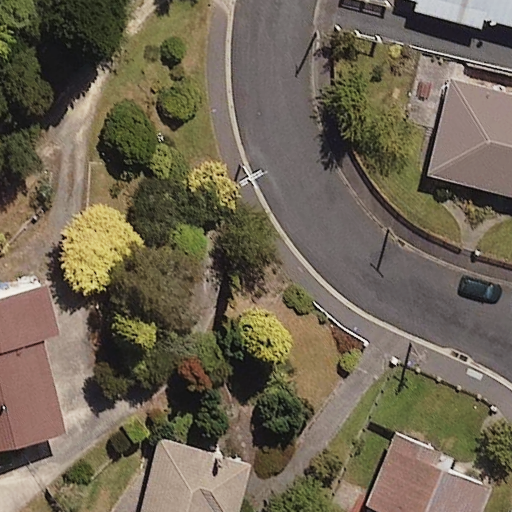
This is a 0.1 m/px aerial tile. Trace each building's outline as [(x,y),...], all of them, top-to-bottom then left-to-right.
[(511,0),(396,0),(395,7),(511,37),(511,0)] [(511,96),(449,80),(424,175),(511,198),(511,96)] [(57,326),(45,276),(0,286),(0,438),(64,423),(42,330),(57,326)] [(453,459),(397,437),(369,507),(382,511),(483,511),(492,490),(448,472),(453,459)] [(241,511),(254,464),(164,441),(145,511),(241,511)]
